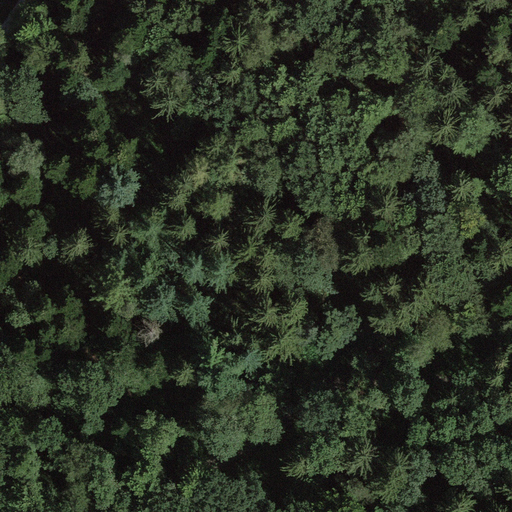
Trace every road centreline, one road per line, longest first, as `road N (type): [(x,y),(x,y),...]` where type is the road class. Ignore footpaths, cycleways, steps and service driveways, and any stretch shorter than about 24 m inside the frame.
road 1 (track): [(511,281),(443,306),(315,372),(100,511)]
road 2 (track): [(379,339),(511,417)]
